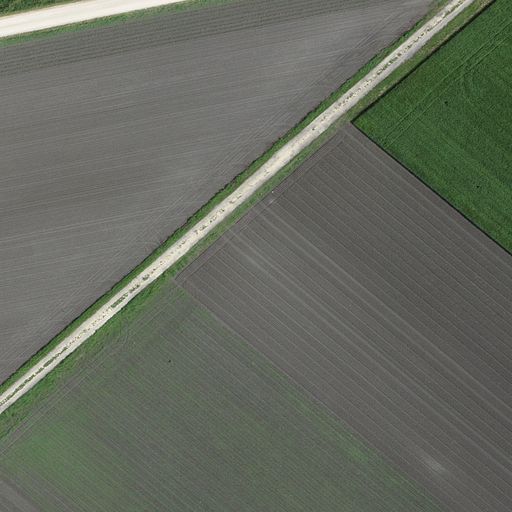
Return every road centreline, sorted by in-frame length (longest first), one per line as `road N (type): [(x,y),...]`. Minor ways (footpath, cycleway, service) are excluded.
road 1 (track): [(0,405),(463,0)]
road 2 (track): [(140,0),(0,29)]
